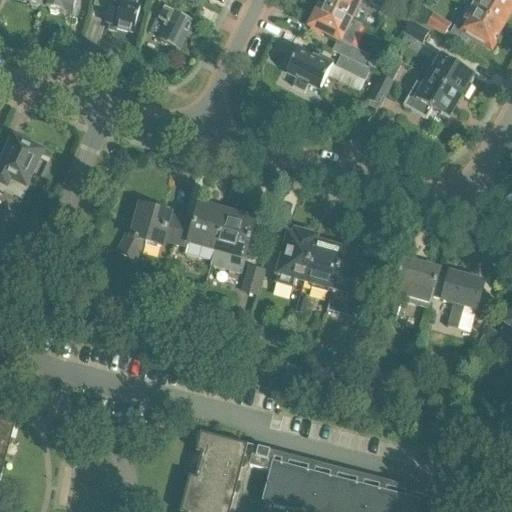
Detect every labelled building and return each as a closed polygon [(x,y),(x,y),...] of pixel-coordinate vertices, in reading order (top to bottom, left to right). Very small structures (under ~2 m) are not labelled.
[(32,11),(38,12),(40,11),(44,12),(47,3),(47,0),(13,0),(13,3),(14,4),(24,6),(30,8),(32,11)] [(78,0),(47,0),(47,3),(44,12),(49,14),(51,16),(57,17),(58,16),(66,18),(67,16),(76,18),(79,8),(76,8),(78,0)] [(134,0),(96,0),(94,8),(105,11),(106,7),(109,8),(105,25),(115,28),(114,30),(132,35),(141,2),(134,0)] [(363,1),(359,0),(324,0),(321,7),(352,23),(352,22),(363,1)] [(392,7),(377,0),(371,0),(369,6),(388,15),(392,7)] [(465,0),(462,6),(473,12),(501,29),(511,10),(511,7),(499,0),(465,0)] [(331,54),(341,58),(341,57),(364,69),(365,68),(370,58),(351,48),(362,27),(352,22),(352,23),(321,7),(310,29),(337,42),(331,54)] [(155,39),(160,42),(180,52),(194,25),(166,11),(160,23),(157,21),(149,37),(155,39)] [(466,23),(462,21),(457,30),(489,49),(501,29),(473,12),(466,23)] [(426,27),(444,38),(451,26),(433,15),(426,27)] [(402,36),(422,47),(430,33),(410,22),(402,36)] [(321,60),(320,63),(299,53),(288,75),(298,80),(293,89),(305,95),(310,86),(321,91),(333,66),(321,60)] [(428,80),(459,99),(459,98),(464,100),(471,88),(467,85),(472,76),(437,56),(431,65),(436,67),(428,80)] [(341,57),(341,58),(336,69),(365,84),(371,72),(365,68),(364,69),(341,57)] [(382,109),(395,85),(382,78),(369,102),(382,109)] [(423,88),(417,85),(404,108),(427,121),(433,111),(446,120),(459,99),(428,80),(423,88)] [(0,194),(4,196),(5,194),(23,203),(27,193),(28,193),(35,179),(40,182),(47,167),(40,163),(44,154),(14,140),(0,169),(0,194)] [(185,256),(212,263),(215,264),(228,215),(200,207),(195,225),(184,221),(177,246),(187,249),(185,256)] [(135,230),(131,229),(119,255),(135,263),(144,244),(161,249),(163,242),(177,246),(184,221),(171,218),(172,216),(141,208),(135,230)] [(242,272),(256,223),(228,215),(215,264),(242,272)] [(275,275),(279,276),(276,285),(293,290),(296,281),(306,284),(317,240),(296,234),(295,239),(290,238),(286,251),(282,250),(275,275)] [(306,284),(313,286),(311,291),(334,297),(346,253),(317,245),(318,240),(317,240),(306,284)] [(334,297),(347,301),(346,305),(358,309),(371,261),(346,253),(334,297)] [(392,302),(385,300),(381,319),(397,324),(402,305),(417,310),(418,307),(430,310),(432,302),(432,303),(440,276),(441,272),(403,262),(392,302)] [(248,267),(241,294),(258,298),(265,271),(248,267)] [(472,319),(473,320),(474,318),(482,324),(496,304),(484,296),(487,285),(451,275),(450,278),(440,276),(432,303),(434,303),(434,300),(442,302),(441,305),(452,308),(451,310),(453,313),(472,319)] [(305,317),(309,301),(299,299),(295,314),(305,317)] [(511,318),(508,325),(506,324),(501,333),(511,340),(511,318)] [(248,325),(242,347),(257,352),(263,329),(248,325)] [(491,354),(501,336),(488,328),(477,346),(491,354)] [(354,379),(360,357),(345,353),(339,375),(354,379)] [(307,373),(289,368),(282,390),(300,396),(307,373)] [(0,455),(7,457),(15,426),(9,425),(10,421),(0,417),(0,455)] [(231,511),(249,448),(221,441),(201,436),(196,455),(202,456),(196,481),(190,479),(181,511),(231,511)] [(255,450),(250,469),(271,474),(263,504),(273,507),(274,509),(284,511),(431,511),(434,502),(437,503),(438,498),(424,494),(421,504),(278,466),(280,457),(255,450)]
